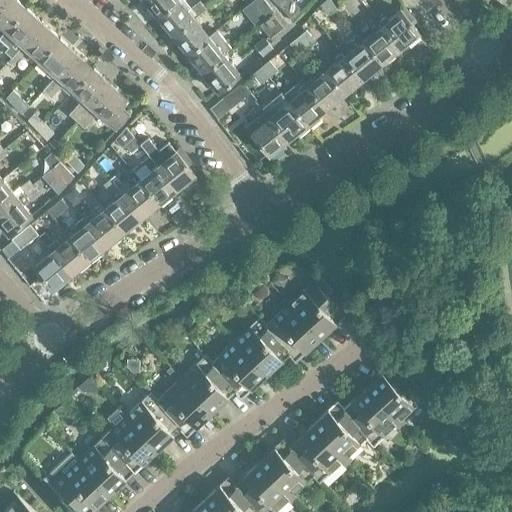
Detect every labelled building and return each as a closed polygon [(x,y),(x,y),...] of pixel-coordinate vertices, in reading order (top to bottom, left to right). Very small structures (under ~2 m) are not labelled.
[(1,0),(0,2),(0,24),(6,30),(26,7),(18,0),(1,0)] [(143,0),(156,15),(174,0),(143,0)] [(185,0),(174,0),(156,15),(172,34),(194,16),(205,7),(199,0),(191,7),(185,0)] [(330,0),(325,0),(320,4),(329,15),(337,8),(330,0)] [(26,7),(6,30),(0,36),(0,38),(9,46),(4,51),(11,58),(19,49),(22,45),(43,22),(26,7)] [(386,16),(380,21),(401,47),(420,32),(401,9),(388,19),(386,16)] [(269,36),(283,26),(272,13),(259,23),(269,36)] [(172,34),(187,53),(209,35),(194,16),(172,34)] [(376,29),(363,39),(382,63),(401,47),(380,21),(373,26),(376,29)] [(22,45),(40,61),(61,38),(43,22),(22,45)] [(187,53),(202,71),(224,54),(232,48),(216,29),(209,35),(187,53)] [(307,30),(298,37),(306,46),(314,40),(307,30)] [(358,33),(339,48),(342,52),(363,78),(382,63),(363,39),(358,33)] [(263,36),(253,44),(262,54),(263,55),(273,47),(263,36)] [(306,46),(298,37),(290,43),(298,53),(306,46)] [(40,61),(56,75),(77,52),(61,38),(40,61)] [(13,64),(23,53),(19,49),(11,58),(9,60),(13,64)] [(71,94),(94,68),(77,52),(56,75),(53,80),(43,90),(50,97),(60,86),(71,94)] [(338,60),(325,70),(344,94),(363,78),(342,52),(335,57),(338,60)] [(224,54),(202,71),(218,90),(240,73),(224,54)] [(270,59),(261,67),(269,77),(278,70),(270,59)] [(269,77),(261,67),(252,74),(260,84),(269,77)] [(69,113),(77,120),(110,83),(94,68),(71,94),(79,102),(69,113)] [(325,70),(307,85),(326,108),(344,94),(325,70)] [(43,90),(53,80),(47,75),(38,86),(43,90)] [(242,82),(210,108),(217,118),(231,107),(250,92),(242,82)] [(295,85),(283,94),(310,126),(320,118),(317,115),(326,108),(307,85),(304,82),(297,88),(295,85)] [(110,83),(77,120),(84,127),(98,112),(107,120),(116,128),(129,113),(121,106),(128,98),(110,83)] [(262,107),(265,110),(289,138),(296,132),(299,135),(310,126),(283,94),(281,92),(262,107)] [(289,138),(265,110),(246,125),(262,144),(259,146),(266,154),(268,152),(269,154),(270,154),(272,157),(282,149),(279,146),(289,138)] [(34,113),(28,119),(38,130),(45,123),(34,113)] [(45,123),(38,130),(47,139),(53,132),(45,123)] [(148,137),(141,142),(178,189),(196,174),(169,141),(159,149),(148,137)] [(152,169),(140,178),(160,204),(178,189),(141,142),(140,143),(140,142),(134,146),(152,169)] [(73,153),(66,160),(77,171),(84,164),(73,153)] [(59,161),(53,166),(46,173),(61,189),(73,176),(59,161)] [(115,174),(110,178),(143,218),(160,204),(140,178),(130,186),(126,181),(123,184),(115,174)] [(0,180),(0,208),(18,195),(4,177),(0,180)] [(114,200),(105,207),(125,232),(143,218),(110,178),(103,184),(111,193),(110,194),(114,200)] [(18,187),(21,192),(32,183),(29,179),(18,187)] [(18,195),(0,208),(0,222),(8,233),(33,213),(25,203),(29,200),(27,197),(37,189),(32,183),(21,192),(22,192),(18,195)] [(79,203),(75,206),(83,216),(107,246),(125,232),(105,207),(91,218),(79,203)] [(79,228),(70,235),(90,260),(107,246),(83,216),(75,223),(79,228)] [(12,238),(20,248),(38,234),(30,224),(12,238)] [(39,235),(52,250),(72,274),(90,260),(70,235),(60,243),(56,239),(55,239),(53,237),(51,238),(44,231),(39,235)] [(52,250),(34,264),(55,289),(72,274),(52,250)] [(287,295),(284,298),(320,337),(336,322),(331,318),(340,309),(326,294),(331,289),(320,277),(315,282),(313,280),(292,300),(287,295)] [(259,317),(258,318),(292,355),(300,347),(304,352),(320,337),(284,298),(280,301),(285,306),(266,324),(259,317)] [(233,332),(230,336),(266,374),(282,359),(278,355),(285,349),(291,355),(292,355),(258,318),(238,337),(233,332)] [(205,354),(204,355),(238,392),(246,384),(250,389),(266,374),(230,336),(227,339),(231,343),(212,361),(205,354)] [(179,369),(175,373),(211,412),(228,396),(224,392),(231,386),(237,393),(238,392),(204,355),(183,374),(179,369)] [(381,371),(365,386),(402,425),(405,422),(401,417),(425,395),(425,396),(426,395),(409,376),(408,377),(409,378),(406,380),(395,368),(386,376),(381,371)] [(150,392),(149,393),(183,430),(192,422),(196,426),(211,412),(175,373),(172,376),(176,381),(157,399),(150,392)] [(340,404),(339,405),(374,443),(394,424),(398,428),(402,425),(365,386),(349,401),(353,405),(346,411),(340,404)] [(125,407),(121,410),(157,449),(173,434),(169,430),(176,423),(183,430),(149,393),(129,412),(125,407)] [(326,407),(310,422),(348,463),(352,459),(347,454),(366,436),(373,443),(374,443),(339,405),(331,412),(326,407)] [(115,425),(102,438),(129,467),(137,459),(142,464),(157,449),(121,410),(118,407),(107,417),(115,425)] [(287,442),(286,443),(320,480),(340,461),(344,466),(348,463),(310,422),(294,437),(298,441),(291,447),(287,442)] [(78,451),(74,454),(110,493),(126,478),(122,474),(129,467),(102,438),(82,456),(78,451)] [(274,446),(258,461),(294,500),(297,496),(293,492),(312,474),(319,481),(320,480),(286,443),(278,450),(274,446)] [(47,472),(43,476),(47,481),(64,499),(67,496),(81,511),(90,503),(94,508),(110,493),(74,454),(71,451),(47,472)] [(232,480),(231,481),(259,511),(271,511),(286,498),(290,503),(294,500),(258,461),(241,476),(246,481),(239,487),(232,480)] [(219,484),(203,498),(215,511),(257,511),(258,511),(259,511),(231,481),(224,488),(219,484)] [(14,500),(3,511),(36,511),(13,491),(9,496),(14,500)] [(215,511),(203,498),(188,511),(215,511)]
